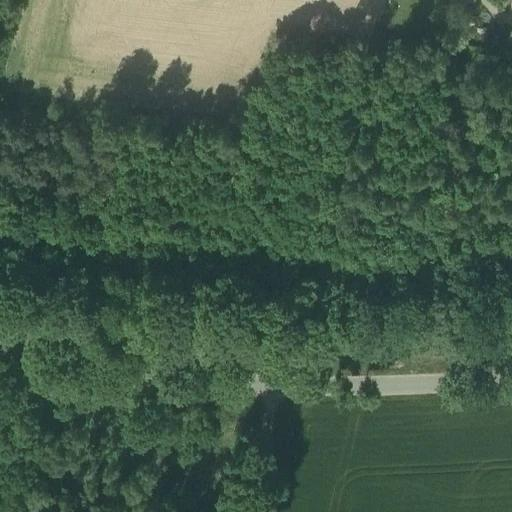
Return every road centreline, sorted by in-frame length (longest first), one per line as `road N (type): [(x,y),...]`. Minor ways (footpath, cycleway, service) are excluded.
road 1 (unclassified): [(511,384),(355,393),(217,388),(0,361)]
road 2 (primary): [(511,317),(274,326),(0,305)]
